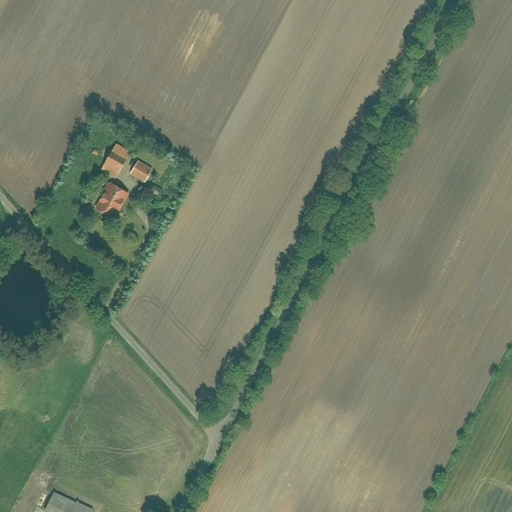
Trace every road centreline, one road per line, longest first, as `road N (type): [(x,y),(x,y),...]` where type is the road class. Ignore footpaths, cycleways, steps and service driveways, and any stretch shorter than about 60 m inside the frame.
road 1 (unclassified): [(459,0),(221,442)]
road 2 (unclassified): [(221,442),(0,194)]
